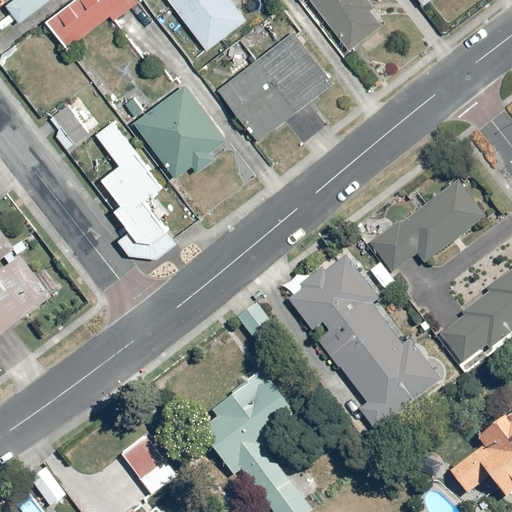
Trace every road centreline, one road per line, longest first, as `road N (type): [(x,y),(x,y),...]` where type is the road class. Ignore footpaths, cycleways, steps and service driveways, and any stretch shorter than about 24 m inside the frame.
road 1 (residential): [(458,77),(154,324)]
road 2 (residential): [(0,124),(154,324)]
road 3 (residential): [(154,324),(0,438)]
